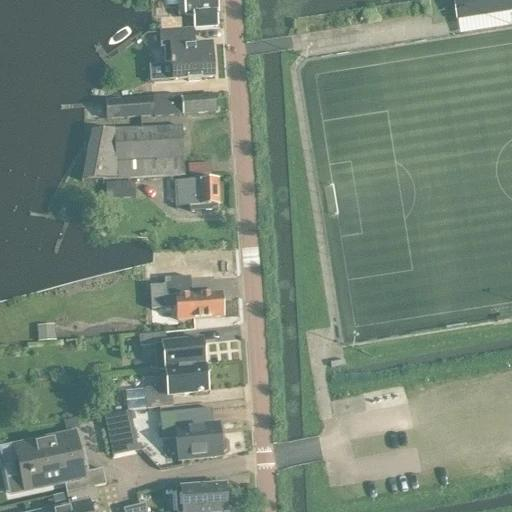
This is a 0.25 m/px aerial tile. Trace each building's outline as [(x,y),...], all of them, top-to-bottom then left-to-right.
[(217,13),(216,0),(183,0),(184,1),(175,1),(175,10),(184,9),(185,15),(196,14),(197,28),(218,26),(217,13)] [(509,0),(450,0),(454,20),(511,11),(509,0)] [(178,19),(158,21),(158,30),(178,28),(178,19)] [(159,31),(160,48),(164,48),(165,63),(170,62),(170,66),(172,66),(173,80),(188,79),(188,81),(200,81),(200,78),(213,78),(211,44),(195,45),(194,29),(159,31)] [(105,101),(106,119),(153,115),(153,117),(182,115),(215,112),(214,95),(181,98),(181,96),(151,97),(105,101)] [(81,181),(87,181),(184,175),(181,126),(113,130),(113,129),(91,131),(81,181)] [(188,175),(211,174),(210,163),(188,164),(188,175)] [(218,205),(217,179),(174,181),(175,207),(189,206),(190,211),(217,210),(217,205),(218,205)] [(134,197),(133,181),(106,183),(107,199),(134,197)] [(164,279),(164,283),(150,284),(151,308),(166,307),(166,308),(176,307),(177,320),(223,317),(221,293),(191,295),(190,277),(164,279)] [(37,325),(38,341),(54,340),(53,324),(37,325)] [(156,371),(164,370),(204,365),(201,339),(165,343),(164,333),(138,336),(139,346),(153,344),(156,371)] [(146,409),(172,406),(171,396),(207,392),(204,365),(164,370),(166,386),(144,389),(146,409)] [(222,456),(221,452),(225,450),(224,441),(220,440),(218,423),(212,423),(211,408),(159,413),(162,439),(176,438),(178,460),(222,456)] [(129,411),(103,417),(107,433),(132,427),(129,411)] [(63,421),(65,430),(78,427),(76,418),(63,421)] [(66,493),(93,487),(105,484),(101,469),(82,473),(73,434),(15,447),(24,490),(63,481),(66,493)] [(175,511),(226,511),(226,509),(229,506),(228,500),(225,497),(224,485),(176,488),(174,489),(175,511)] [(93,487),(66,493),(69,507),(46,511),(90,511),(89,503),(96,501),(93,487)]
